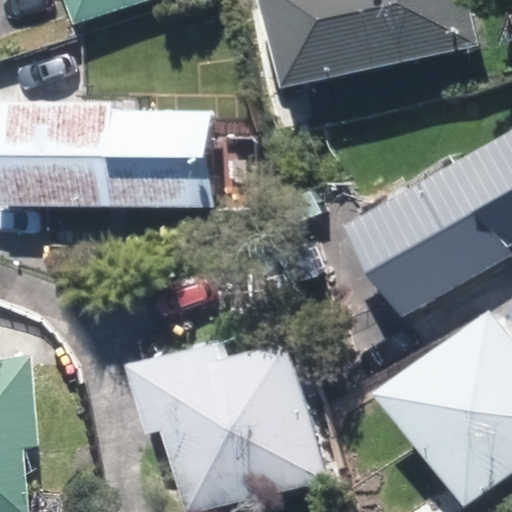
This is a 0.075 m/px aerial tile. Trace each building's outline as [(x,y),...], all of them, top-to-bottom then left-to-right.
[(77,0),(85,24),(160,0),(77,0)] [(275,0),(296,90),(481,47),(470,0),(275,0)] [(4,108),(4,209),(223,211),(223,119),(124,118),(124,109),(4,108)] [(511,144),(359,232),(408,317),(511,257),(511,251),(511,250),(511,144)] [(511,328),(503,316),(390,400),(473,510),(511,480),(511,328)] [(213,511),(335,482),(302,348),(233,365),(228,348),(148,368),(165,436),(176,433),(196,511),(213,511)] [(0,511),(9,511),(4,463),(14,461),(4,379),(0,379),(0,511)]
